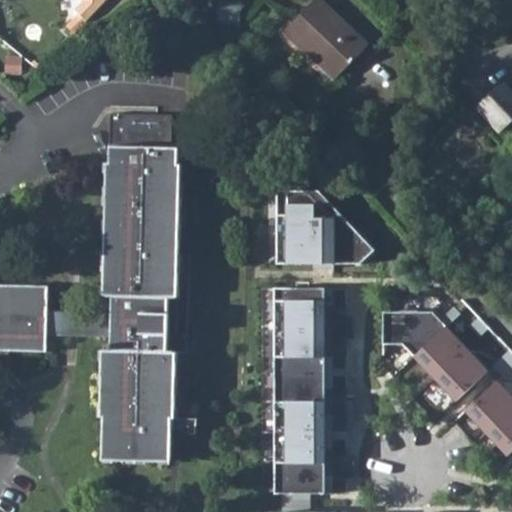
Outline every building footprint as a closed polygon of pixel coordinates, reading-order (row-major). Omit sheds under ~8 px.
[(107,0),(82,0),(84,2),(76,11),(88,22),(107,0)] [(318,0),(315,0),(282,34),(299,51),(303,46),(336,79),(366,49),(318,0)] [(511,103),(499,88),(477,109),(499,133),(511,121),(511,103)] [(0,349),(45,351),(47,331),(110,334),(110,349),(101,349),(99,417),(102,418),(101,459),(169,463),(170,421),(174,420),(176,352),(166,351),(168,296),(177,296),(182,166),(178,165),(179,148),(111,145),(110,163),(107,163),(103,294),(112,295),(111,309),(48,307),(48,283),(0,281),(0,349)] [(285,244),(285,264),(313,264),(314,268),(334,268),(334,264),(361,264),(375,251),(319,191),(285,191),(285,219),(277,220),(277,244),(285,244)] [(265,351),(275,351),(277,289),(267,288),(265,351)] [(282,288),(282,372),(282,385),(275,385),(275,420),(282,420),(282,445),(275,445),(275,479),(282,479),(282,494),(282,511),(310,511),(311,494),(333,494),(333,476),(325,476),(325,469),(346,469),(346,477),(354,477),(354,457),(325,457),(325,450),(333,450),(333,440),(347,440),(347,433),(333,433),(333,415),(325,415),(325,408),(346,408),(346,425),(354,425),(354,396),(325,396),(325,389),(333,389),(333,376),(347,376),(347,369),(333,369),(333,357),(325,357),(325,338),(354,338),(354,318),(338,318),(338,324),(325,324),(325,306),(333,306),(333,288),(282,288)] [(383,312),(383,345),(403,345),(456,401),(489,371),(447,327),(461,314),(455,307),(441,320),(433,312),(383,312)] [(480,317),(471,325),(481,336),(490,327),(480,317)] [(511,366),(511,350),(511,349),(494,366),(503,376),(511,366)] [(465,410),(508,456),(511,452),(511,395),(497,380),(465,410)]
